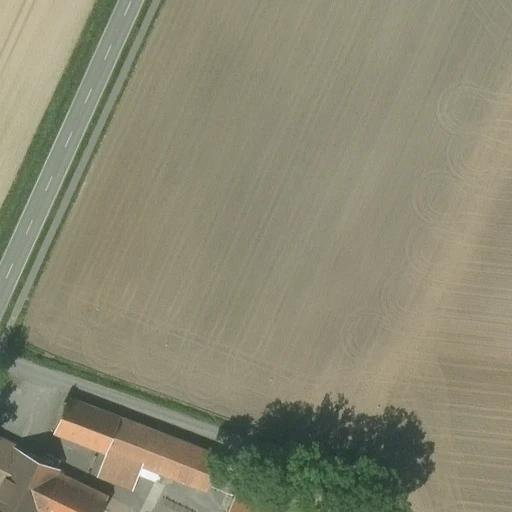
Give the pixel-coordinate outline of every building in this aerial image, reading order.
[(119,418),(67,398),(54,432),(106,452),(119,418)] [(220,456),(119,418),(106,452),(141,465),(207,490),(220,456)] [(17,448),(0,440),(0,511),(97,511),(105,498),(55,475),(57,471),(15,451),(17,448)] [(141,465),(106,452),(97,477),(132,490),(141,465)] [(266,511),(235,497),(227,511),(266,511)]
